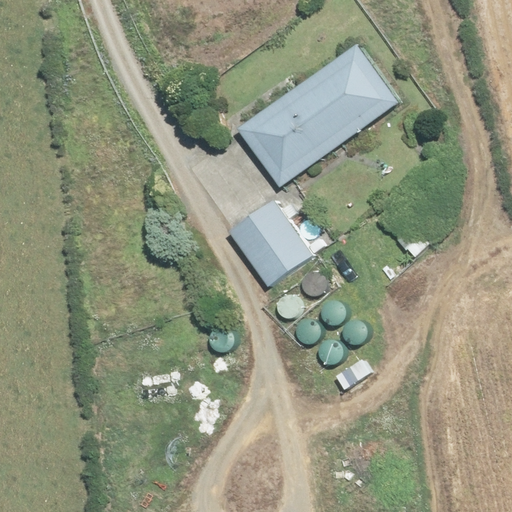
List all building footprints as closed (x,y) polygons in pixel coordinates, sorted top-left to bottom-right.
[(405,105),(366,48),(246,131),(285,188),(405,105)] [(318,258),(280,204),(236,235),(274,289),(318,258)] [(356,247),(389,223),(379,210),(347,234),(356,247)] [(406,212),(389,227),(417,260),(434,245),(406,212)] [(198,322),(194,348),(242,355),(246,328),(198,322)] [(366,363),(343,379),(352,393),(376,377),(366,363)]
